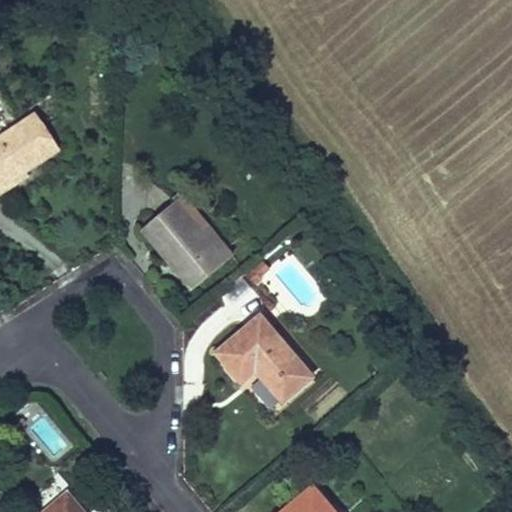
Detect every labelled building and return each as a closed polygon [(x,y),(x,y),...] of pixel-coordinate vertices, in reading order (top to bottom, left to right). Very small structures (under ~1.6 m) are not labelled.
[(0,173),(13,165),(16,170),(54,144),(31,111),(0,131),(0,173)] [(13,165),(0,173),(0,189),(20,176),(16,170),(13,165)] [(219,255),(170,194),(141,217),(190,278),(219,255)] [(266,266),(259,256),(249,264),(256,273),(266,266)] [(256,273),(249,264),(242,269),(251,281),(258,276),(256,273)] [(257,315),(207,350),(235,388),(243,382),(260,405),(300,376),(257,315)] [(334,511),(310,483),(276,511),(334,511)] [(69,511),(50,488),(23,511),(24,511),(69,511)]
